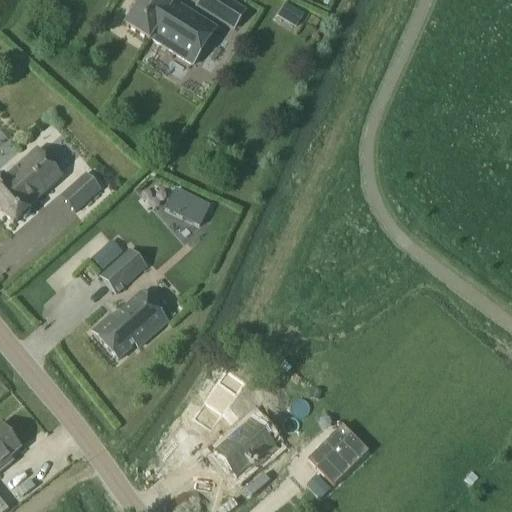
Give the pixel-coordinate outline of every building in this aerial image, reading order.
[(150,41),(193,68),(216,30),(174,4),(175,2),(171,0),(142,0),(141,3),(135,11),(136,12),(125,28),(149,43),(150,41)] [(231,4),(220,22),(234,32),(246,13),(231,4)] [(304,17),(285,5),(276,19),(295,30),(304,17)] [(3,178),(0,180),(0,211),(13,226),(22,218),(25,221),(31,215),(28,212),(31,210),(29,208),(32,205),(30,203),(36,199),(37,200),(62,179),(38,152),(5,181),(3,178)] [(77,184),(91,200),(101,192),(86,176),(77,184)] [(164,212),(199,230),(209,208),(174,191),(164,212)] [(111,264),(100,252),(91,260),(102,272),(111,264)] [(146,270),(130,252),(100,278),(116,296),(146,270)] [(111,317),(92,334),(118,362),(135,347),(138,350),(167,323),(142,295),(114,320),(111,317)] [(219,468),(225,475),(226,474),(235,484),(253,468),(256,471),(278,451),(252,421),(245,427),(229,408),(237,397),(217,384),(204,403),(223,416),(238,433),(211,457),(220,466),(219,468)] [(0,511),(8,511),(0,501),(0,465),(19,450),(1,427),(0,427),(0,511)]
